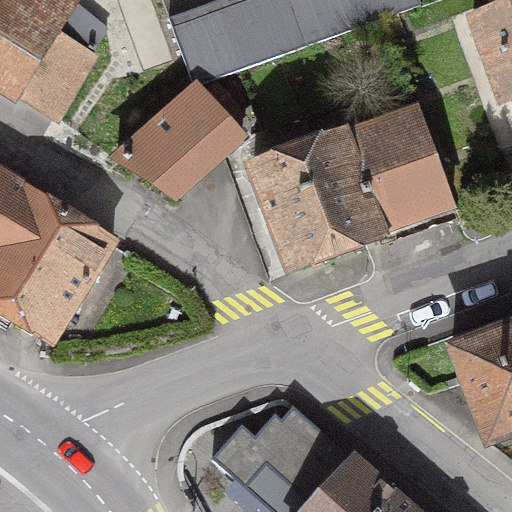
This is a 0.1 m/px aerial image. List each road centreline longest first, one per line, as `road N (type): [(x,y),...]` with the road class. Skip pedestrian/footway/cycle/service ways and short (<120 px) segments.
road 1 (residential): [(0,158),(242,312),(281,357)]
road 2 (residential): [(281,357),(46,443)]
road 3 (residential): [(281,357),(476,511)]
road 4 (residential): [(511,268),(281,357)]
